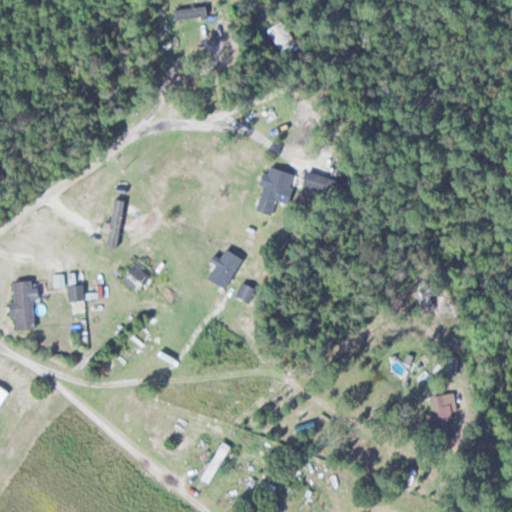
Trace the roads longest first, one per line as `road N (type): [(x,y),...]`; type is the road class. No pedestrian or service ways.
road 1 (residential): [(0,227),(135,131),(271,92)]
road 2 (residential): [(0,346),(222,511)]
